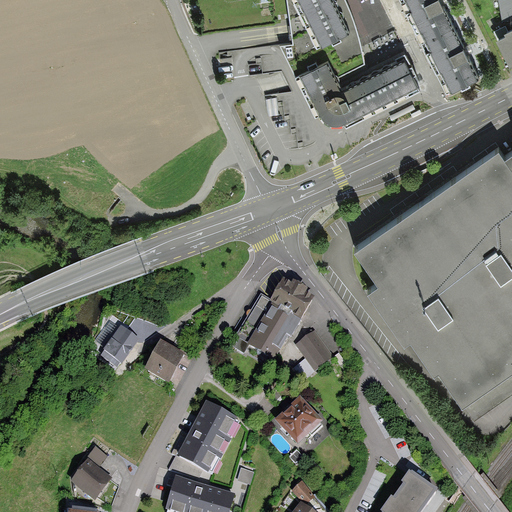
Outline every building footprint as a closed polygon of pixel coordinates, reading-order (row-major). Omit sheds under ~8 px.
[(294,0),(320,48),(349,33),(331,0),(294,0)] [(439,0),(405,0),(453,91),(479,77),(439,0)] [(511,0),(494,0),(497,21),(511,20),(511,0)] [(511,63),(511,30),(490,42),(504,67),(511,63)] [(338,86),(324,58),(296,72),(320,119),(329,121),(343,119),(416,82),(401,54),(338,86)] [(511,136),(510,139),(511,142),(511,150),(503,156),(497,147),(353,252),(376,287),(365,294),(400,346),(407,341),(432,378),(436,375),(459,409),(511,370),(511,136)] [(312,299),(284,284),(274,303),(262,297),(243,333),(254,339),(250,345),(275,359),(288,335),(292,337),(312,299)] [(138,339),(121,328),(104,355),(122,366),(138,339)] [(314,335),(298,346),(315,370),(331,359),(314,335)] [(183,355),(162,344),(148,370),(169,382),(183,355)] [(320,423),(300,402),(278,423),(297,444),(320,423)] [(238,420),(207,405),(180,458),(212,473),(238,420)] [(106,457),(95,450),(90,458),(101,465),(106,457)] [(110,478),(88,462),(73,482),(95,499),(110,478)] [(420,511),(432,497),(407,479),(383,511),(420,511)] [(228,511),(233,497),(177,481),(168,511),(169,511),(228,511)]
